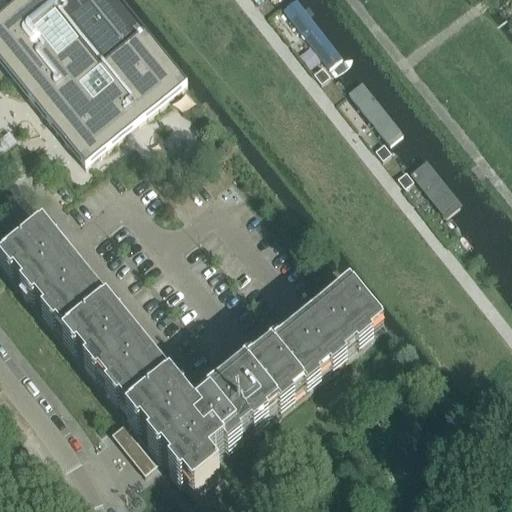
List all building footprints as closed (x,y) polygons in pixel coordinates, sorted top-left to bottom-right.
[(6,16),(0,20),(0,71),(83,174),(185,92),(110,0),(4,0),(13,10),(6,16)] [(344,65),(297,5),(282,17),(329,77),(344,65)] [(323,73),(314,80),(321,90),(330,83),(323,73)] [(363,87),(347,100),(390,152),(406,140),(363,87)] [(0,159),(17,146),(10,136),(0,143),(0,159)] [(209,144),(197,154),(205,164),(217,154),(209,144)] [(384,150),(375,157),(382,166),(391,159),(384,150)] [(12,161),(3,169),(9,176),(18,169),(12,161)] [(426,168),(410,180),(446,228),(463,216),(426,168)] [(406,178),(397,185),(404,195),(413,188),(406,178)] [(43,237),(0,272),(0,274),(112,412),(123,425),(124,427),(131,436),(128,438),(124,434),(113,443),(114,444),(118,441),(149,480),(146,482),(146,483),(158,474),(157,474),(165,468),(169,473),(181,488),(186,493),(197,506),(221,487),(211,475),(226,462),(230,466),(366,356),(388,338),(351,293),(342,300),(215,404),(207,410),(193,421),(183,409),(170,394),(59,256),(43,237)]
